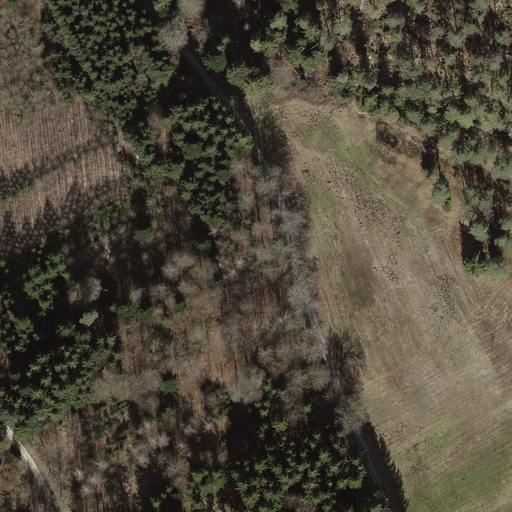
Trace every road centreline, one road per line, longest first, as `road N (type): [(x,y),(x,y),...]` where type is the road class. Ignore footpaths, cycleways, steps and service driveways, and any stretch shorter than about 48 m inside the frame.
road 1 (track): [(392,511),(315,324),(277,189),(231,111),(145,0)]
road 2 (track): [(46,0),(159,192)]
road 3 (track): [(213,337),(297,511)]
road 4 (track): [(124,136),(161,123),(259,155)]
